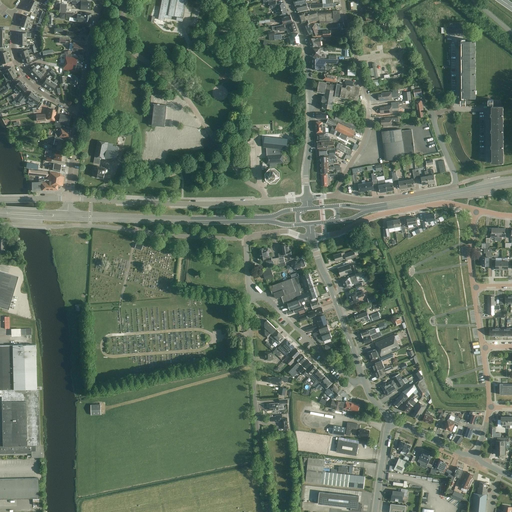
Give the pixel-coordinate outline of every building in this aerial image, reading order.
[(162,0),(158,19),(164,20),(165,17),(182,21),(186,0),(162,0)] [(276,0),(274,0),(271,1),(268,2),(270,9),(273,8),(276,7),(277,9),(278,9),(280,16),(288,13),(286,8),(286,9),(285,6),(286,6),(285,6),(284,3),(279,4),(277,5),(276,0)] [(371,1),(369,2),(368,0),(365,0),(366,6),(365,6),(366,13),(373,13),(373,9),(374,9),(374,5),(371,5),(371,1)] [(72,1),(72,5),(77,6),(77,5),(79,5),(81,5),(81,10),(90,10),(90,9),(91,9),(91,7),(90,7),(90,5),(91,5),(91,3),(90,3),(90,2),(85,1),(72,1)] [(348,2),(349,11),(357,10),(356,1),(348,2)] [(336,6),(336,3),(328,3),(326,3),(323,3),(307,4),(296,7),(298,12),(309,10),(308,7),(310,7),(311,8),(323,7),(330,6),(330,7),(336,6)] [(34,9),(35,7),(28,4),(26,9),(33,13),(33,12),(36,13),(38,11),(34,9)] [(333,23),(333,22),(333,19),(332,19),(331,11),(317,12),(308,14),(308,12),(299,14),(301,23),(307,21),(308,24),(313,23),(313,24),(316,24),(320,24),(333,23)] [(90,24),(90,19),(84,18),(84,15),(80,14),(73,13),(72,16),(72,17),(73,18),(76,18),(76,21),(81,22),(81,23),(83,23),(90,24)] [(33,22),(34,19),(30,18),(31,17),(23,15),(21,20),(29,23),(30,21),(33,22)] [(281,18),(275,19),(275,20),(277,20),(277,21),(281,20),(283,20),(284,24),(293,22),(291,16),(281,18)] [(28,25),(29,23),(21,20),(20,26),(27,28),(28,27),(31,28),(32,26),(28,25)] [(297,31),(295,22),(289,24),(288,23),(278,26),(278,25),(276,26),(277,31),(282,29),(283,32),(288,30),(289,33),(297,31)] [(309,25),(308,24),(302,25),(307,36),(312,34),(314,38),(330,36),(331,36),(331,30),(323,31),(323,32),(322,32),(318,33),(314,24),(309,25)] [(76,32),(76,33),(83,34),(83,33),(88,33),(89,27),(77,25),(77,26),(74,26),(73,32),(76,32)] [(292,36),(289,37),(290,44),(294,44),(294,45),(300,44),(298,33),(292,35),(292,36)] [(330,40),(330,39),(330,36),(314,38),(309,38),(311,46),(317,46),(322,46),(321,40),(325,39),(325,40),(330,40)] [(464,98),(466,98),(476,98),(475,41),(463,41),(464,98)] [(85,45),(73,43),(72,50),(84,52),(85,45)] [(312,48),(312,49),(313,51),(313,53),(313,55),(313,56),(313,57),(319,56),(319,58),(326,58),(325,55),(322,55),(321,53),(320,53),(320,50),(325,50),(331,50),(336,50),(336,47),(333,47),(320,48),(315,48),(312,48)] [(21,58),(29,55),(28,53),(32,52),(31,49),(27,50),(27,49),(19,52),(21,58)] [(82,70),(83,61),(77,60),(77,58),(71,57),(71,54),(66,54),(63,69),(75,71),(75,69),(82,70)] [(29,55),(21,58),(23,63),(31,60),(34,58),(33,56),(30,57),(29,55)] [(329,60),(319,59),(319,58),(313,58),(312,69),(319,70),(319,71),(326,72),(326,63),(338,64),(338,60),(329,60)] [(37,69),(40,67),(38,65),(36,67),(33,65),(29,68),(31,71),(29,72),(33,77),(39,71),(37,69)] [(4,77),(14,72),(11,67),(5,71),(6,73),(3,75),(4,77)] [(42,74),(45,72),(43,70),(40,73),(39,71),(33,77),(37,81),(43,75),(42,74)] [(10,80),(17,76),(14,72),(4,77),(6,80),(9,78),(10,80)] [(79,86),(81,77),(71,75),(72,74),(68,75),(68,76),(71,77),(70,84),(79,86)] [(50,80),(52,77),(50,76),(48,79),(47,78),(43,85),(47,88),(52,81),(50,80)] [(15,92),(24,84),(20,80),(14,86),(16,88),(14,90),(15,92)] [(56,84),(58,81),(56,80),(54,83),(52,81),(47,88),(52,91),(57,85),(56,84)] [(327,82),(319,81),(319,85),(318,85),(317,88),(318,88),(318,92),(323,93),(323,92),(325,93),(324,97),(322,97),(321,102),(323,103),(322,107),(332,109),(334,96),(358,100),(360,87),(347,85),(346,88),(342,87),(343,85),(336,84),(336,85),(331,84),(331,82),(327,81),(327,82)] [(22,94),(27,88),(24,84),(15,92),(18,94),(20,92),(22,94)] [(422,96),(421,88),(414,90),(415,97),(422,96)] [(382,101),(393,100),(392,97),(399,96),(398,89),(392,89),(393,92),(382,93),(382,95),(379,95),(380,100),(381,100),(382,101)] [(30,104),(36,95),(32,92),(27,98),(29,99),(27,102),(30,104)] [(403,92),(404,101),(411,100),(410,92),(403,92)] [(168,106),(168,105),(167,105),(168,96),(151,94),(149,114),(153,115),(152,125),(151,125),(165,127),(166,126),(165,126),(167,105),(168,106)] [(36,104),(40,98),(36,95),(30,104),(32,105),(34,103),(36,104)] [(418,111),(419,118),(424,117),(423,113),(424,112),(422,100),(415,102),(417,111),(418,111)] [(398,103),(398,102),(391,102),(392,105),(386,106),(384,107),(380,108),(380,113),(382,112),(382,114),(392,113),(392,111),(392,108),(399,108),(399,105),(398,103)] [(492,163),(494,163),(504,163),(503,107),(491,107),(492,163)] [(55,110),(50,109),(50,111),(48,110),(47,119),(55,121),(56,112),(55,111),(55,110)] [(330,113),(329,114),(332,119),(355,129),(357,125),(337,115),(330,113)] [(62,121),(69,123),(70,117),(60,115),(59,118),(56,117),(55,123),(61,124),(62,121)] [(392,126),(392,123),(396,123),(396,122),(399,122),(398,117),(385,118),(384,120),(381,120),(381,125),(383,125),(383,126),(392,126)] [(353,138),(356,131),(329,118),(326,123),(332,126),(336,128),(335,130),(353,138)] [(428,119),(429,155),(433,154),(434,154),(439,152),(439,151),(428,119)] [(71,130),(61,129),(59,137),(69,139),(71,130)] [(402,131),(402,129),(382,132),(386,161),(416,157),(412,130),(402,131)] [(317,141),(330,141),(330,137),(329,137),(329,133),(317,134),(317,141)] [(55,138),(48,137),(47,145),(53,146),(53,148),(63,150),(66,139),(55,137),(55,138)] [(265,137),(264,147),(266,148),(266,149),(267,155),(266,155),(267,159),(267,161),(267,164),(270,164),(270,167),(277,166),(277,163),(283,163),(283,154),(282,154),(283,150),(286,150),(288,139),(265,137)] [(116,161),(119,147),(113,146),(113,144),(108,143),(109,143),(98,141),(94,160),(94,163),(99,164),(100,158),(105,159),(108,160),(109,160),(116,161)] [(339,149),(346,153),(348,149),(341,145),(339,149)] [(58,152),(55,151),(54,160),(61,162),(62,157),(63,157),(63,155),(62,154),(57,153),(58,152)] [(54,163),(54,164),(49,163),(49,169),(60,171),(61,165),(54,163)] [(321,173),(329,173),(329,170),(334,170),(334,168),(340,168),(340,165),(332,166),(332,167),(329,167),(321,168),(321,173)] [(106,168),(98,166),(96,177),(97,178),(98,178),(99,178),(99,177),(104,178),(106,168)] [(63,186),(64,177),(60,173),(49,172),(29,169),(28,175),(48,177),(48,179),(39,179),(39,182),(32,183),(32,191),(58,190),(58,189),(59,189),(60,188),(61,187),(61,186),(63,186)] [(278,174),(274,170),(271,171),(268,174),(268,178),(272,181),(275,180),(278,177),(278,174)] [(331,177),(332,177),(338,177),(337,173),(327,174),(321,174),(322,186),(328,186),(327,177),(331,177)] [(367,190),(374,189),(373,186),(376,185),(374,175),(372,175),(373,180),(372,180),(373,182),(365,183),(367,190)] [(407,188),(415,186),(413,179),(406,181),(407,188)] [(387,191),(386,184),(385,180),(378,181),(379,185),(378,185),(380,193),(387,191)] [(400,189),(407,188),(406,181),(399,182),(400,189)] [(360,192),(367,190),(365,183),(358,185),(360,192)] [(387,191),(394,190),(393,183),(386,184),(387,191)] [(434,214),(429,215),(429,214),(425,215),(426,222),(433,220),(435,225),(440,222),(439,218),(435,220),(434,214)] [(408,225),(414,224),(415,227),(418,227),(417,223),(416,218),(411,218),(411,217),(407,218),(408,225)] [(287,245),(286,245),(285,245),(283,245),(283,246),(282,246),(284,255),(288,255),(288,259),(292,258),(291,254),(292,254),(291,250),(289,250),(289,245),(287,245)] [(264,250),(263,249),(261,249),(261,250),(260,250),(262,259),(266,259),(268,268),(270,268),(274,266),(279,264),(280,264),(279,258),(273,259),(273,261),(272,261),(272,257),(270,258),(268,249),(264,250)] [(491,258),(491,252),(491,249),(484,249),(484,253),(486,253),(486,257),(482,257),(482,266),(489,266),(489,258),(491,258)] [(356,257),(354,251),(345,254),(344,252),(334,256),(336,261),(343,259),(342,255),(344,255),(346,260),(356,257)] [(508,261),(505,261),(505,258),(502,258),(502,261),(502,270),(508,270),(508,265),(511,265),(511,259),(508,259),(508,261)] [(502,270),(502,261),(496,261),(495,259),(492,259),(492,265),(495,265),(495,269),(502,270)] [(304,261),(303,260),(299,261),(299,260),(295,262),(291,263),(292,267),(296,265),(297,269),(306,266),(306,265),(307,264),(306,262),(305,262),(304,261)] [(350,266),(349,264),(338,268),(341,276),(352,272),(353,274),(357,272),(354,264),(350,266)] [(268,268),(262,270),(263,273),(265,279),(274,276),(270,268),(268,268)] [(0,307),(9,310),(19,277),(0,271),(0,307)] [(301,275),(296,277),(295,277),(298,284),(300,284),(298,279),(302,277),(304,282),(311,279),(311,278),(311,276),(310,276),(309,273),(302,276),(301,275)] [(356,277),(355,274),(350,275),(348,276),(348,278),(342,280),(345,288),(354,285),(351,278),(356,277)] [(287,302),(298,299),(297,296),(301,295),(300,291),(300,289),(299,289),(298,284),(295,277),(270,286),(273,294),(275,293),(277,298),(281,296),(284,304),(287,303),(287,302)] [(305,287),(301,288),(300,284),(298,284),(299,289),(300,289),(300,291),(306,289),(306,288),(313,286),(312,283),(313,282),(312,280),(311,280),(311,279),(304,282),(305,287)] [(299,303),(300,303),(317,297),(317,296),(317,295),(317,293),(316,293),(315,291),(316,290),(315,288),(314,288),(314,287),(306,290),(307,293),(301,295),(297,296),(298,299),(299,303)] [(364,296),(362,291),(356,293),(356,292),(349,294),(351,299),(349,299),(351,304),(359,301),(358,298),(364,296)] [(287,302),(287,303),(290,310),(293,309),(301,306),(300,303),(299,303),(298,299),(287,302)] [(321,305),(320,303),(319,303),(318,300),(311,303),(293,309),(294,312),(294,313),(306,309),(305,307),(310,305),(311,304),(313,309),(320,306),(320,305),(321,305)] [(488,315),(495,315),(494,310),(495,310),(495,309),(500,309),(500,306),(496,306),(488,306),(488,315)] [(323,313),(322,308),(308,312),(309,315),(306,316),(306,314),(299,316),(301,321),(323,313)] [(369,316),(367,312),(359,314),(359,315),(355,316),(357,322),(361,320),(361,321),(365,320),(366,321),(370,320),(370,321),(380,318),(379,313),(369,316)] [(317,318),(320,326),(327,324),(324,315),(317,318)] [(264,335),(268,338),(276,330),(267,321),(265,323),(265,327),(263,329),(264,335)] [(327,333),(326,332),(329,331),(328,329),(329,328),(328,326),(327,326),(327,325),(319,328),(320,333),(319,333),(319,332),(313,334),(315,338),(316,337),(327,333)] [(377,333),(375,328),(369,330),(361,333),(363,338),(375,334),(377,333)] [(277,330),(270,337),(273,340),(272,341),(273,341),(272,342),(273,343),(281,334),(277,330)] [(321,344),(324,343),(324,341),(332,338),(330,332),(327,333),(316,337),(317,340),(321,344)] [(374,339),(379,337),(378,333),(377,333),(375,334),(363,338),(365,343),(372,341),(372,338),(373,338),(374,339)] [(278,345),(285,338),(281,334),(273,343),(273,344),(275,342),(278,345)] [(400,339),(398,335),(394,336),(394,335),(375,343),(381,357),(400,349),(399,347),(397,343),(396,341),(400,339)] [(295,347),(287,339),(278,348),(283,353),(285,351),(288,354),(295,347)] [(0,453),(31,453),(31,458),(41,458),(41,445),(40,445),(39,389),(37,389),(36,345),(0,345),(0,396),(2,396),(2,402),(3,442),(0,442),(0,453)] [(300,353),(296,349),(290,355),(292,356),(286,362),(290,366),(296,360),(295,359),(300,353)] [(380,357),(377,349),(368,352),(371,361),(380,357)] [(372,364),(375,371),(383,368),(384,367),(384,366),(382,361),(394,357),(392,353),(379,358),(380,361),(372,364)] [(307,359),(303,355),(297,361),(299,362),(289,372),(291,375),(296,371),(307,359)] [(418,363),(415,356),(410,358),(410,360),(413,359),(415,364),(418,363)] [(302,374),(306,369),(312,364),(307,360),(302,365),(304,367),(299,372),(301,374),(302,374)] [(302,374),(304,376),(305,375),(308,378),(309,377),(312,374),(317,369),(313,365),(307,370),(306,369),(302,374)] [(375,371),(378,378),(386,375),(384,372),(393,368),(392,365),(388,367),(387,365),(384,366),(384,367),(383,368),(375,371)] [(316,382),(318,383),(325,376),(318,370),(313,375),(312,374),(309,377),(314,383),(316,382)] [(419,381),(423,378),(419,372),(414,374),(418,381),(419,381)] [(384,391),(402,380),(399,374),(392,378),(394,380),(392,381),(387,384),(386,383),(381,386),(383,390),(384,391)] [(272,384),(281,386),(282,381),(282,378),(275,377),(275,378),(272,377),(272,378),(268,378),(267,382),(272,383),(272,384)] [(325,392),(327,389),(332,383),(326,377),(319,384),(320,385),(319,386),(325,392)] [(419,381),(426,393),(427,392),(428,390),(424,378),(423,378),(419,381)] [(402,380),(384,391),(384,392),(385,392),(387,396),(392,393),(397,389),(405,384),(402,380)] [(424,395),(426,393),(419,381),(414,384),(417,388),(421,395),(417,399),(419,401),(424,395)] [(402,403),(408,397),(417,388),(414,384),(403,392),(397,398),(398,399),(394,404),(397,407),(402,403)] [(511,385),(503,385),(503,384),(500,384),(500,394),(511,394),(511,385)] [(333,397),(336,400),(340,396),(338,393),(340,391),(334,385),(330,389),(329,388),(325,392),(332,398),(333,397)] [(414,400),(412,398),(402,408),(407,412),(413,406),(411,404),(414,400)] [(345,409),(345,406),(344,406),(345,403),(332,400),(330,408),(343,411),(343,409),(345,409)] [(354,410),(358,411),(360,406),(355,405),(356,404),(346,402),(345,406),(345,409),(354,411),(354,410)] [(420,414),(422,415),(426,407),(419,402),(414,410),(415,411),(412,415),(417,418),(420,414)] [(101,405),(91,405),(91,415),(101,415),(101,405)] [(431,413),(426,412),(423,421),(431,424),(433,418),(430,416),(431,413)] [(472,414),(473,412),(470,412),(467,421),(475,424),(477,416),(472,414)] [(275,422),(281,422),(282,429),(288,429),(287,418),(282,419),(282,415),(275,416),(275,417),(270,417),(270,422),(274,421),(275,422)] [(460,420),(455,417),(454,421),(448,419),(448,420),(444,428),(445,429),(446,430),(447,430),(448,430),(451,431),(455,423),(458,425),(460,420)] [(506,428),(508,428),(508,417),(501,417),(501,420),(498,420),(498,427),(501,427),(501,425),(506,425),(506,428)] [(350,436),(351,429),(357,429),(356,431),(359,432),(359,436),(369,437),(369,431),(363,430),(363,429),(360,429),(360,425),(357,425),(357,424),(348,422),(346,435),(350,436)] [(466,424),(465,423),(460,422),(459,425),(464,427),(463,429),(461,435),(470,438),(473,429),(468,427),(465,426),(466,424)] [(332,434),(344,436),(346,428),(334,426),(332,434)] [(496,441),(496,448),(506,448),(506,441),(510,441),(510,438),(499,438),(499,441),(496,441)] [(359,444),(339,440),(336,452),(357,456),(359,444)] [(405,442),(403,441),(402,441),(401,441),(398,449),(402,451),(400,454),(405,456),(410,458),(411,455),(408,453),(411,446),(405,443),(405,442)] [(506,448),(496,448),(496,455),(499,455),(499,458),(506,458),(506,454),(506,448)] [(429,461),(432,455),(423,451),(420,456),(420,457),(419,459),(423,461),(428,464),(427,466),(431,468),(432,465),(428,463),(429,461)] [(363,489),(365,477),(323,472),(324,460),(304,458),(303,466),(308,466),(306,482),(363,489)] [(407,462),(399,458),(394,469),(402,473),(407,462)] [(432,465),(433,465),(431,469),(434,470),(436,471),(437,469),(444,472),(449,463),(440,459),(439,461),(434,459),(432,465)] [(460,477),(463,470),(457,467),(454,475),(453,475),(452,478),(451,479),(451,481),(453,482),(456,476),(460,477)] [(448,476),(452,478),(453,475),(454,472),(447,469),(446,472),(449,473),(448,476)] [(473,475),(467,472),(465,477),(463,476),(458,485),(468,490),(473,480),(471,479),(473,475)] [(39,505),(39,499),(40,499),(39,478),(0,479),(0,499),(33,499),(33,505),(39,505)] [(486,482),(480,482),(479,488),(478,488),(477,494),(474,493),(471,511),(485,511),(487,489),(486,488),(486,482)] [(403,496),(407,497),(408,490),(401,489),(401,492),(393,491),(393,495),(392,495),(391,500),(402,501),(403,497),(403,496)] [(451,497),(460,501),(463,495),(454,491),(451,497)] [(361,509),(362,504),(358,504),(359,496),(319,492),(318,504),(351,508),(351,511),(361,511),(361,509)]
